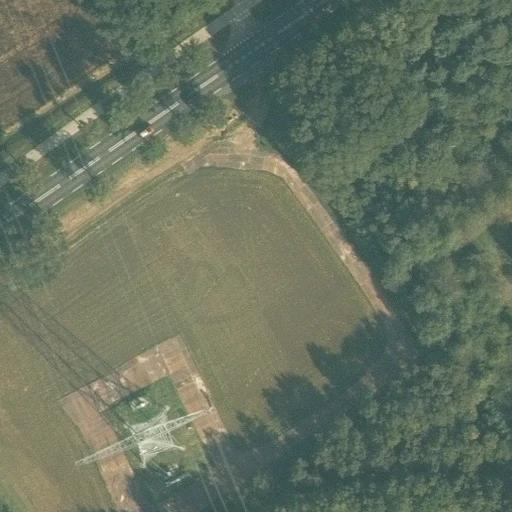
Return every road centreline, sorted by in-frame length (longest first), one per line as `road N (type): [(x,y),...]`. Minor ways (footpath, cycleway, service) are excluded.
road 1 (primary): [(0,227),(327,0)]
road 2 (track): [(0,291),(224,144),(262,96),(255,49)]
road 3 (track): [(511,481),(379,471),(232,511)]
